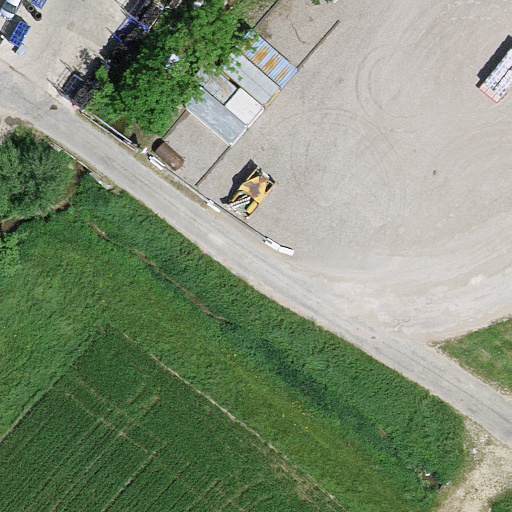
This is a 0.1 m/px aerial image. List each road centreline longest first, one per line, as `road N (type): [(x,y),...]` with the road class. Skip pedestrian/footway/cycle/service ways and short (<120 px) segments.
road 1 (unclassified): [(0,88),(307,296)]
road 2 (unclassified): [(307,296),(511,432)]
road 3 (unclassified): [(307,296),(450,315),(511,301)]
